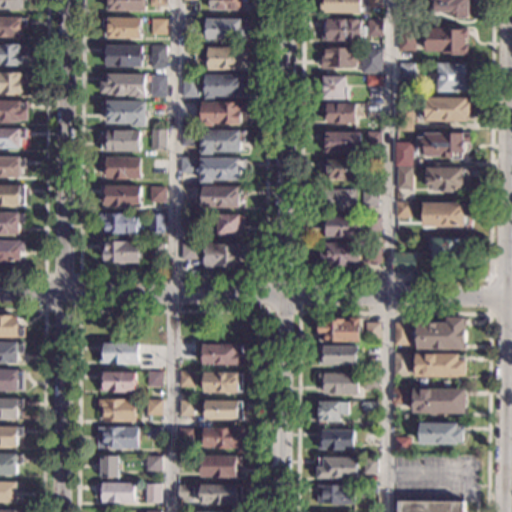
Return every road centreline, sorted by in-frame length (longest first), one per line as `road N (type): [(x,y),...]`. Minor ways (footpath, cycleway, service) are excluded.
road 1 (secondary): [(511,0),(503,511)]
road 2 (residential): [(279,511),(285,0)]
road 3 (residential): [(511,299),(0,295)]
road 4 (residential): [(64,0),(61,511)]
